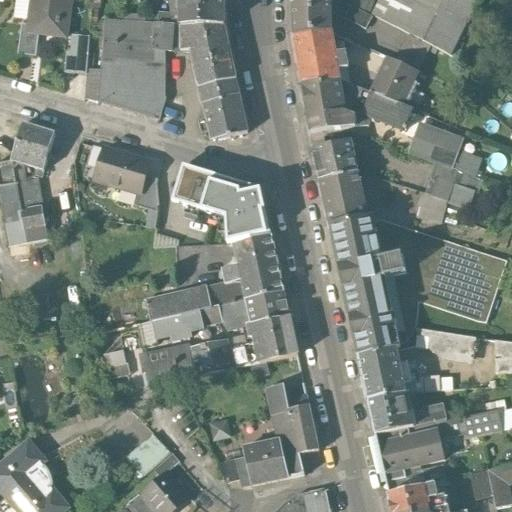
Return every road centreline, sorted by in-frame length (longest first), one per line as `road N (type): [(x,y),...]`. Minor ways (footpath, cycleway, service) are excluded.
road 1 (tertiary): [(285,163),(354,467)]
road 2 (residential): [(285,163),(236,165),(169,150),(0,98)]
road 3 (tertiary): [(258,0),(285,163)]
